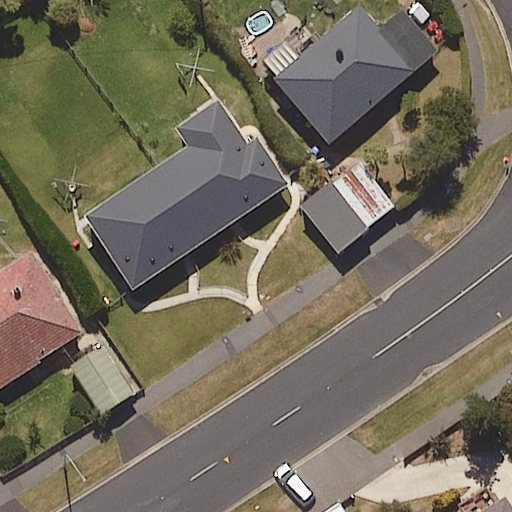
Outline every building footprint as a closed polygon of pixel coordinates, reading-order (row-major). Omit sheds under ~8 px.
[(380,39),(360,15),(273,89),(326,152),(438,57),(404,18),(380,39)] [(247,151),(219,109),(178,137),(190,154),(86,224),(133,295),(288,191),(257,145),(247,151)] [(394,213),(359,169),(302,214),(337,258),(394,213)] [(0,392),(82,340),(33,262),(0,282),(0,392)] [(133,400),(102,352),(71,372),(102,420),(133,400)]
